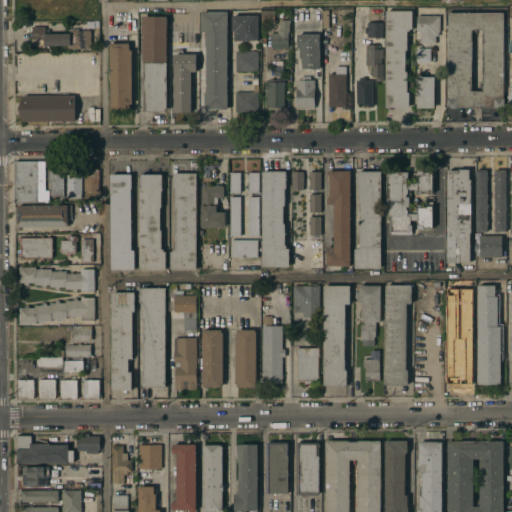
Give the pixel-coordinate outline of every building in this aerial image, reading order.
[(274,11),(273,23),(261,23),(261,10),(274,11)] [(411,11),(411,30),(408,30),(408,31),(406,31),(406,51),(404,51),(404,72),(406,72),(406,92),(408,92),(408,108),(385,108),(385,11),(411,11)] [(226,109),(203,109),(203,93),(206,93),(206,84),(205,84),(205,32),(200,32),(200,12),(226,12),(226,109)] [(472,110),(472,108),(447,108),(447,13),(502,13),(502,108),(480,108),(480,110),(472,110)] [(166,111),(143,111),(143,64),(141,64),(141,36),(140,34),(140,17),(166,16),(166,111)] [(233,32),(231,32),(231,16),(258,16),(258,41),(233,41),(233,32)] [(439,16),(439,32),(437,32),(437,36),(435,36),(435,44),(418,44),(418,32),(416,32),(416,16),(439,16)] [(93,20),(98,20),(98,28),(93,28),(86,28),(86,21),(93,21),(93,20)] [(289,33),(287,33),(287,48),(281,48),(281,49),(276,50),(276,48),(270,48),(269,34),(277,33),(277,31),(279,31),(278,20),(288,20),(289,33)] [(382,23),(382,38),(366,38),(366,34),(363,34),(363,27),(366,28),(366,23),(382,23)] [(30,46),(30,27),(43,27),(43,34),(68,34),(68,31),(89,31),(89,49),(67,49),(67,46),(30,46)] [(319,69),(301,69),(301,59),(299,59),(299,49),(296,49),(296,35),(319,34),(319,69)] [(129,43),(129,50),(131,50),(131,104),(128,104),(128,110),(109,110),(109,43),(129,43)] [(377,45),(377,49),(382,49),(382,58),(380,58),(380,64),(382,64),(382,81),(375,81),(375,78),(371,78),(371,66),(365,66),(365,45),(377,45)] [(430,62),(415,62),(415,48),(430,48),(430,62)] [(257,51),(257,71),(235,71),(235,52),(257,51)] [(195,54),(195,72),(190,72),(189,113),(172,113),(173,54),(195,54)] [(330,75),(330,71),(334,71),(334,67),(345,66),(345,107),(328,107),(327,75),(330,75)] [(299,80),(299,77),(309,77),(309,80),(313,80),(314,108),(295,108),(295,80),(299,80)] [(359,80),(359,78),(365,77),(365,80),(372,80),(373,107),(363,107),(363,104),(355,104),(355,80),(359,80)] [(433,77),(433,108),(416,108),(416,77),(433,77)] [(263,82),(267,82),(267,80),(269,80),(269,79),(272,79),(272,80),(283,80),(283,108),(266,108),(266,90),(263,90),(263,82)] [(257,92),(257,112),(234,112),(234,92),(257,92)] [(73,96),(73,121),(21,122),(17,109),(21,96),(73,96)] [(44,161),(44,191),(48,191),(48,200),(43,200),(43,203),(15,203),(15,161),(44,161)] [(64,167),(64,196),(50,196),(50,183),(48,183),(47,167),(64,167)] [(468,179),(470,179),(470,233),(469,233),(469,262),(446,262),(446,171),(456,171),(456,169),(468,169),(468,179)] [(65,198),(66,170),(81,170),(80,198),(65,198)] [(83,191),(83,170),(98,170),(98,192),(83,191)] [(475,170),(487,170),(487,175),(487,180),(486,180),(486,193),(487,193),(487,198),(486,198),(486,208),(487,208),(487,212),(486,212),(486,221),(487,221),(487,225),(486,225),(486,232),(475,232),(475,170)] [(494,226),(493,226),(493,221),(494,221),(494,213),(493,213),(493,209),(494,209),(494,198),(493,198),(493,194),(494,194),(494,180),(493,180),(493,177),(494,177),(493,170),(505,170),(505,232),(494,232),(494,226)] [(285,171),(285,188),(284,188),(284,206),(282,206),(282,224),(284,224),(284,245),(286,245),(286,248),(288,248),(288,267),(261,267),(261,171),(285,171)] [(302,190),(291,190),(291,171),(302,171),(302,190)] [(309,180),(308,180),(308,176),(309,176),(309,171),(320,171),(320,189),(309,189),(309,180)] [(349,266),(325,266),(325,247),(333,247),(333,204),(326,204),(326,198),(329,198),(329,175),(326,175),(326,171),(349,171),(349,266)] [(380,268),(353,268),(353,249),(357,249),(357,247),(358,247),(359,189),(356,189),(357,171),(380,171),(380,268)] [(407,172),(407,179),(406,179),(406,183),(416,183),(416,171),(422,171),(422,172),(431,172),(431,194),(425,194),(425,192),(419,192),(419,195),(414,195),(414,189),(409,189),(409,213),(412,213),(412,210),(414,210),(414,205),(420,205),(420,208),(424,208),(424,202),(431,202),(431,228),(423,228),(423,229),(416,229),(416,220),(410,220),(410,225),(411,225),(411,234),(390,234),(390,216),(386,216),(386,172),(407,172)] [(248,173),(258,172),(258,192),(248,192),(248,173)] [(195,270),(169,269),(169,251),(171,251),(171,249),(174,249),(174,230),(176,230),(176,209),(174,209),(174,188),(172,188),(172,173),(195,173),(195,270)] [(230,193),(230,173),(240,173),(240,193),(230,193)] [(109,174),(130,174),(130,250),(134,250),(134,270),(110,270),(109,174)] [(138,188),(139,188),(139,174),(161,174),(161,188),(162,188),(162,190),(161,190),(161,191),(160,191),(160,208),(159,208),(159,230),(160,230),(160,249),(162,249),(162,252),(165,252),(165,270),(138,270),(138,188)] [(200,185),(223,186),(223,198),(217,198),(216,212),(224,212),(224,227),(200,227),(200,185)] [(320,212),(308,212),(308,203),(308,199),(308,194),(320,194),(320,212)] [(258,196),(258,236),(248,236),(248,196),(258,196)] [(240,236),(229,236),(230,197),(239,197),(240,236)] [(67,205),(67,226),(16,227),(16,205),(67,205)] [(320,234),(308,234),(308,225),(308,221),(308,217),(320,217),(320,234)] [(40,238),(40,236),(43,236),(43,238),(51,238),(51,258),(43,258),(43,259),(40,260),(40,258),(18,258),(18,254),(20,254),(19,242),(17,242),(17,238),(40,238)] [(500,236),(500,257),(478,257),(478,236),(500,236)] [(75,240),(75,253),(73,253),(73,254),(69,254),(69,256),(65,256),(65,254),(61,254),(61,253),(59,253),(59,251),(58,251),(58,248),(60,248),(60,240),(75,240)] [(257,240),(257,257),(231,257),(231,240),(257,240)] [(80,242),(92,242),(92,262),(80,261),(80,242)] [(45,285),(45,288),(41,288),(41,285),(33,285),(33,283),(28,283),(28,285),(23,285),(23,283),(18,283),(18,267),(34,267),(34,269),(38,269),(38,268),(41,268),(41,269),(50,269),(50,271),(58,271),(58,270),(60,270),(60,271),(65,271),(65,273),(70,273),(70,272),(72,272),(72,273),(79,273),(79,269),(93,269),(93,292),(80,292),(80,289),(76,289),(76,292),(71,292),(71,290),(64,290),(64,287),(58,287),(58,290),(54,290),(54,287),(48,287),(48,285),(45,285)] [(473,281),(473,294),(461,294),(461,281),(473,281)] [(306,286),(306,283),(317,284),(317,286),(318,286),(318,317),(302,317),(302,313),(292,313),(292,286),(306,286)] [(349,285),(349,304),(344,304),(344,370),(346,370),(346,386),(323,386),(322,285),(349,285)] [(380,285),(379,322),(375,322),(375,337),(373,337),(373,345),(361,345),(361,336),(360,336),(360,324),(363,325),(363,321),(361,321),(358,321),(358,318),(361,318),(361,304),(357,304),(358,285),(380,285)] [(411,285),(411,303),(405,303),(405,370),(407,370),(407,385),(384,385),(384,285),(411,285)] [(494,285),(494,294),(498,294),(498,323),(502,323),(501,360),(499,360),(499,385),(476,385),(476,285),(494,285)] [(164,288),(164,387),(141,387),(141,381),(142,381),(142,320),(140,320),(140,303),(139,303),(139,288),(164,288)] [(133,292),(133,312),(131,312),(132,359),(127,359),(127,372),(130,372),(130,390),(111,391),(110,292),(133,292)] [(195,295),(195,312),(173,312),(173,295),(195,295)] [(18,308),(24,308),(24,305),(28,305),(28,308),(33,308),(33,305),(41,305),(41,303),(45,303),(45,305),(48,305),(48,303),(54,303),(54,301),(58,301),(58,303),(64,303),(64,300),(72,300),(72,298),(76,298),(76,301),(79,301),(79,298),(93,298),(93,320),(80,320),(80,316),(73,316),(73,318),(70,318),(70,316),(66,316),(66,319),(60,319),(60,320),(57,320),(57,319),(50,319),(50,322),(44,322),(40,322),(35,322),(35,324),(18,324),(18,308)] [(270,325),(261,325),(261,316),(271,316),(270,325)] [(195,318),(195,330),(183,330),(183,318),(195,318)] [(281,325),(281,349),(284,349),(284,357),(281,357),(281,383),(275,383),(275,386),(268,386),(268,383),(261,383),(261,325),(281,325)] [(71,326),(80,326),(80,328),(88,328),(88,341),(71,341),(71,326)] [(236,333),(236,329),(255,330),(255,387),(236,387),(236,384),(234,384),(234,333),(236,333)] [(446,379),(446,368),(445,368),(445,366),(446,366),(446,364),(445,364),(445,362),(446,362),(446,343),(445,343),(445,340),(446,340),(446,339),(451,339),(451,329),(463,329),(463,355),(462,355),(462,365),(467,365),(467,379),(446,379)] [(222,384),(220,384),(220,387),(202,387),(202,384),(201,384),(201,330),(220,330),(220,333),(222,333),(222,384)] [(196,338),(195,390),(197,390),(197,397),(190,397),(190,390),(174,390),(174,363),(173,363),(173,351),(175,351),(175,337),(196,338)] [(64,356),(64,344),(76,344),(76,343),(80,343),(80,344),(89,344),(89,356),(64,356)] [(433,346),(433,351),(435,351),(434,385),(426,385),(426,387),(421,387),(421,384),(414,384),(415,345),(433,346)] [(318,348),(318,356),(317,356),(317,380),(310,380),(310,384),(303,384),(303,380),(296,380),(296,356),(295,356),(295,348),(318,348)] [(378,381),(364,381),(364,368),(362,368),(362,359),(369,359),(369,350),(378,350),(378,381)] [(35,357),(61,357),(61,367),(35,367),(35,357)] [(82,360),(82,372),(63,372),(63,361),(82,360)] [(33,394),(34,394),(34,398),(33,398),(16,398),(16,395),(17,387),(16,387),(16,384),(17,384),(17,380),(33,380),(33,394)] [(54,394),(56,394),(56,397),(54,397),(54,398),(38,398),(37,398),(37,394),(38,394),(38,380),(54,380),(54,394)] [(77,399),(60,399),(60,398),(59,398),(59,395),(60,395),(60,380),(76,380),(76,395),(77,395),(77,398),(77,399)] [(81,395),(82,395),(82,380),(98,380),(98,395),(100,395),(100,398),(98,398),(82,398),(81,398),(81,395)] [(90,435),(90,438),(98,438),(98,451),(96,451),(96,454),(85,454),(85,452),(81,452),(81,451),(73,451),(73,437),(83,437),(83,435),(90,435)] [(30,436),(30,444),(48,444),(48,445),(67,445),(67,451),(73,451),(73,463),(66,463),(66,464),(16,464),(16,436),(30,436)] [(348,441),(348,442),(355,442),(355,441),(379,441),(379,511),(355,511),(356,460),(348,460),(348,511),(324,511),(324,441),(348,441)] [(405,441),(405,454),(403,454),(403,496),(406,496),(406,511),(383,511),(384,441),(405,441)] [(420,484),(418,484),(418,479),(420,479),(420,473),(417,473),(417,442),(421,442),(421,441),(436,441),(436,442),(440,442),(440,511),(416,511),(416,509),(418,509),(418,495),(420,495),(420,484)] [(447,511),(446,511),(446,442),(502,442),(502,511),(447,511)] [(287,443),(286,494),(265,494),(265,443),(287,443)] [(317,443),(317,495),(295,495),(295,443),(317,443)] [(160,445),(138,444),(137,468),(160,469),(160,445)] [(194,511),(187,511),(171,511),(171,501),(174,501),(174,454),(171,454),(171,445),(194,445),(194,511)] [(221,511),(201,511),(201,445),(221,445),(221,511)] [(255,511),(248,511),(232,511),(232,494),(236,494),(236,481),(238,479),(238,463),(235,463),(236,445),(256,445),(255,511)] [(110,446),(122,446),(122,453),(126,453),(126,460),(130,460),(130,473),(125,473),(125,475),(122,475),(122,484),(110,484),(110,446)] [(48,467),(48,478),(46,478),(46,486),(21,487),(21,468),(48,467)] [(152,487),(152,495),(154,495),(154,510),(159,511),(137,511),(137,487),(152,487)] [(79,490),(79,511),(61,511),(61,491),(79,490)] [(56,491),(57,502),(19,503),(19,491),(56,491)] [(126,496),(126,511),(128,511),(111,511),(111,496),(126,496)]
